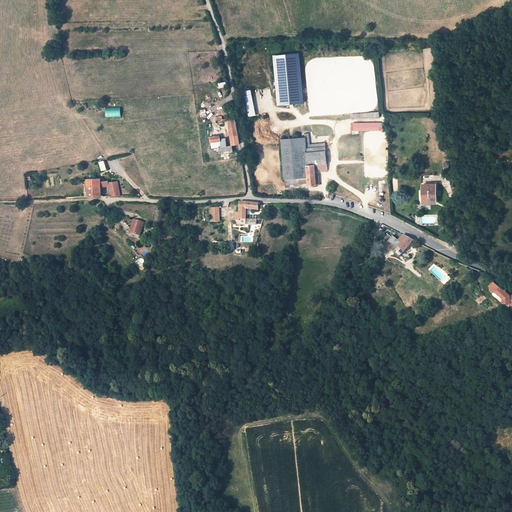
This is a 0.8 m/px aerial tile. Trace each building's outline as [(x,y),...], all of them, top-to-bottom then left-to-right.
[(298,53),(272,56),(277,106),(303,104),(298,53)] [(245,92),(249,116),(256,115),(251,90),(245,92)] [(120,107),(105,108),(105,117),(120,116),(120,107)] [(223,119),(217,120),(218,123),(228,122),(230,133),(232,145),(222,147),(220,139),(220,135),(209,137),(210,143),(211,143),(212,148),(216,148),(216,150),(219,149),(219,154),(233,152),(233,150),(237,149),(239,149),(239,144),(240,144),(235,118),(223,119)] [(230,133),(228,133),(226,138),(220,139),(222,147),(232,145),(230,133)] [(305,138),(282,139),(285,179),(307,177),(307,183),(308,185),(316,185),(315,175),(315,169),(320,169),(321,171),(328,171),(325,143),(310,145),(309,137),(305,138)] [(217,160),(216,154),(203,156),(203,162),(217,160)] [(100,178),(87,179),(88,196),(101,196),(100,178)] [(120,195),(117,181),(109,182),(109,186),(109,187),(111,196),(120,195)] [(436,184),(423,185),(423,191),(424,191),(424,198),(423,198),(423,203),(436,203),(436,184)] [(240,202),(240,218),(246,218),(246,208),(259,210),(259,204),(245,202),(240,202)] [(210,222),(219,222),(219,207),(210,207),(210,222)] [(134,219),(130,233),(140,235),(144,222),(134,219)] [(381,242),(385,246),(400,257),(414,241),(403,235),(399,240),(393,236),(392,237),(388,233),(381,242)] [(502,298),(503,303),(509,303),(509,304),(511,304),(511,294),(509,295),(506,292),(506,289),(504,289),(500,286),(499,287),(494,282),(490,286),(490,290),(492,292),(495,292),(498,294),(497,295),(497,297),(499,298),(501,298),(502,298)]
